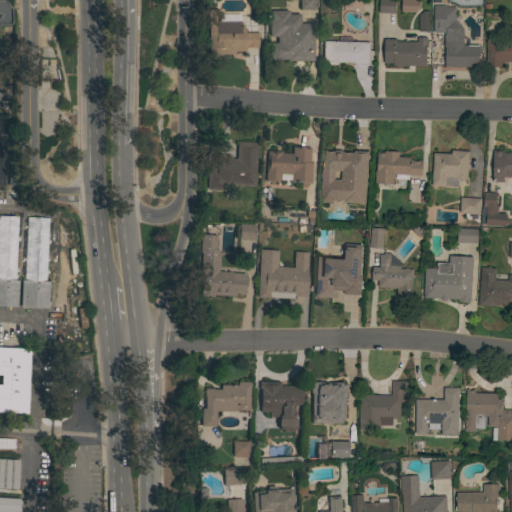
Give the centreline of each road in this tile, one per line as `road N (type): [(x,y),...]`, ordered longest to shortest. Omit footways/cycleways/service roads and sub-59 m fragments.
road 1 (residential): [(511,354),(377,339),(134,344)]
road 2 (residential): [(511,109),(330,109),(184,94)]
road 3 (secondary): [(87,0),(93,199),(104,279)]
road 4 (primary): [(28,17),(32,184),(50,198),(93,199)]
road 5 (primary): [(184,201),(184,0)]
road 6 (secondary): [(134,332),(120,147)]
road 7 (secondary): [(120,147),(120,0)]
road 8 (primary): [(134,332),(169,282),(184,201)]
